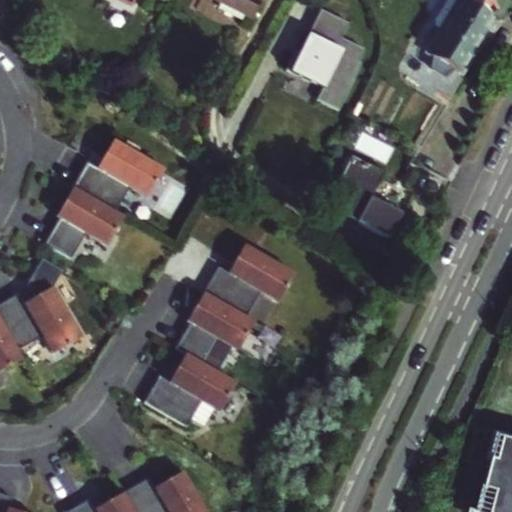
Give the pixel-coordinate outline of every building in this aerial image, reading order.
[(218,0),(253,18),(262,0),(218,0)] [(442,30),(428,53),(434,57),(432,67),(444,75),(452,69),(458,72),(480,33),(491,15),(497,19),(508,0),(445,0),(433,20),(435,25),(442,30)] [(491,15),(480,33),(487,36),(497,19),(491,15)] [(314,105),(337,116),(352,85),(351,85),(358,69),(355,68),(361,55),(338,44),(346,29),(318,16),(297,59),(293,57),(284,76),(320,94),(314,105)] [(387,130),(418,146),(441,101),(410,85),(387,130)] [(162,169),(112,140),(102,156),(106,159),(99,170),(86,163),(72,188),(113,212),(127,188),(145,198),(162,169)] [(381,165),(349,149),(326,194),(330,203),(390,233),(415,183),(407,179),(418,156),(393,143),(381,165)] [(66,207),(44,244),(70,259),(84,234),(105,246),(122,217),(113,212),(72,188),(62,205),(66,207)] [(293,274),(243,245),(233,261),(237,264),(230,275),(217,268),(203,293),(244,317),(258,293),(276,304),(293,274)] [(79,337),(50,287),(34,296),(36,300),(24,307),(17,294),(0,303),(0,323),(15,350),(40,336),(50,354),(79,337)] [(196,312),(175,349),(184,354),(216,373),(230,348),(236,351),(253,322),(244,317),(203,293),(193,310),(196,312)] [(0,370),(21,359),(15,350),(0,323),(0,370)] [(216,373),(184,354),(174,371),(178,373),(172,384),(159,377),(144,403),(185,426),(190,419),(199,402),(213,410),(218,413),(234,383),(216,373)] [(199,402),(190,419),(203,427),(213,410),(199,402)] [(511,511),(511,444),(506,443),(500,470),(496,469),(486,511),(511,511)] [(189,486),(181,471),(164,481),(167,484),(155,491),(148,478),(122,493),(133,511),(204,511),(197,499),(189,486)] [(189,486),(197,499),(206,494),(198,481),(189,486)] [(20,511),(19,511),(7,511),(6,511),(11,497),(0,493),(0,511),(20,511)] [(133,511),(122,493),(105,502),(108,506),(97,511),(95,511),(89,500),(66,511),(133,511)]
